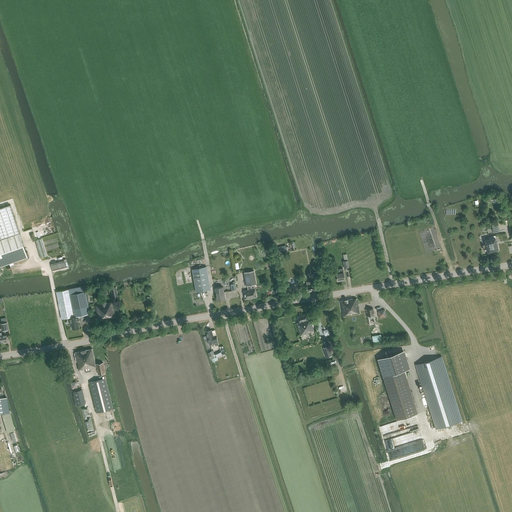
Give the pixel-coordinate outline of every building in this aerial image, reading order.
[(0,239),(20,233),(10,206),(0,209),(0,239)] [(21,229),(29,227),(27,215),(19,216),(21,229)] [(20,233),(0,239),(0,266),(28,257),(20,233)] [(41,258),(47,256),(42,238),(35,240),(41,258)] [(484,249),(487,249),(488,252),(498,250),(495,238),(485,240),(486,244),(483,245),(484,249)] [(286,245),(278,247),(280,254),(283,253),(282,251),(287,250),(286,245)] [(53,270),(66,266),(64,260),(51,264),(53,270)] [(211,289),(207,266),(192,269),(196,292),(211,289)] [(337,281),(345,279),(344,272),(343,268),(339,269),(340,273),(336,274),(337,281)] [(244,290),(245,299),(257,297),(255,287),(254,287),(254,284),(257,284),(255,272),(244,274),(246,286),(247,286),(248,289),(244,290)] [(308,291),(318,289),(316,280),(306,282),(308,291)] [(69,289),(56,292),(61,319),(69,317),(71,325),(72,325),(73,329),(79,328),(77,316),(85,314),(86,321),(91,320),(84,286),(69,289)] [(216,288),(216,292),(218,301),(225,299),(223,287),(216,288)] [(352,298),(341,301),(344,318),(359,315),(356,299),(353,299),(352,298)] [(99,321),(116,317),(112,301),(108,302),(95,305),(99,321)] [(374,321),(376,321),(373,308),(367,310),(370,327),(375,326),(374,321)] [(310,333),(310,332),(314,330),(311,319),(309,320),(307,314),(298,317),(299,322),(297,323),(301,335),(310,333)] [(215,345),(219,344),(216,336),(213,337),(212,330),(206,331),(210,344),(215,343),(215,345)] [(373,342),(382,341),(381,334),(360,338),(361,344),(373,342)] [(332,355),(329,346),(323,348),(326,357),(332,355)] [(81,351),(75,352),(79,370),(85,369),(86,372),(91,371),(90,368),(96,367),(92,349),(87,350),(86,350),(81,351)] [(462,421),(442,356),(416,364),(437,429),(462,421)] [(99,374),(105,373),(103,363),(97,364),(99,374)] [(113,408),(105,377),(90,382),(97,413),(113,408)] [(0,429),(0,414),(2,414),(7,433),(16,430),(10,412),(7,398),(0,399),(0,434),(1,435),(0,429)]
